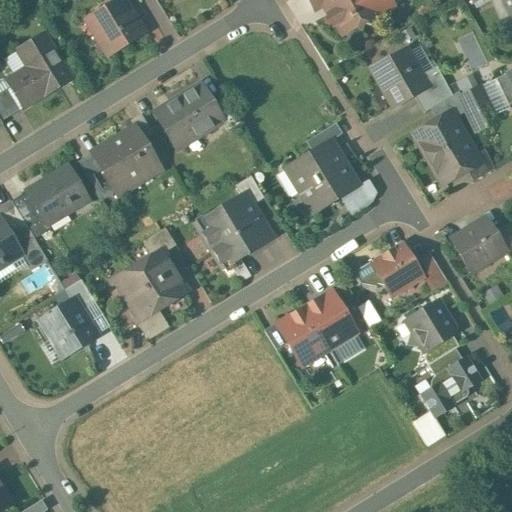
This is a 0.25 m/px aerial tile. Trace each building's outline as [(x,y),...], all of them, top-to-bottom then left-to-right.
[(121,0),(116,0),(90,17),(97,29),(95,37),(106,55),(142,33),(121,0)] [(307,0),(314,11),(326,4),(324,0),(307,0)] [(324,0),(326,4),(331,12),(326,14),(324,22),(332,25),(335,23),(341,34),(362,23),(370,25),(373,16),(366,3),(367,0),(324,0)] [(388,0),(367,0),(366,3),(373,16),(392,5),(388,0)] [(511,0),(501,0),(511,21),(511,0)] [(70,79),(43,35),(17,51),(28,68),(6,81),(23,108),(70,79)] [(405,54),(392,61),(387,60),(371,69),(393,107),(418,92),(425,88),(418,76),(405,54)] [(435,66),(418,76),(425,88),(418,92),(428,110),(431,108),(435,106),(452,97),(435,66)] [(511,70),(495,79),(507,105),(511,102),(511,70)] [(495,79),(478,87),(491,114),(507,105),(495,79)] [(6,81),(0,85),(0,121),(0,122),(23,108),(6,81)] [(199,85),(153,114),(165,132),(169,130),(179,147),(220,121),(221,121),(211,104),(199,85)] [(491,114),(478,87),(459,97),(465,111),(475,131),(495,122),(491,114)] [(452,97),(435,106),(441,117),(448,113),(452,120),(465,111),(459,97),(457,94),(452,97)] [(222,97),(211,104),(221,121),(220,121),(226,132),(239,124),(222,97)] [(441,117),(435,106),(431,108),(437,119),(413,133),(428,159),(463,139),(452,120),(448,113),(441,117)] [(133,127),(77,161),(101,201),(116,192),(113,186),(132,175),(137,183),(159,170),(133,127)] [(463,139),(428,159),(442,184),(467,170),(477,164),(472,156),(463,139)] [(329,141),(284,169),(285,170),(287,169),(299,189),(289,196),(341,164),(340,164),(328,143),(330,142),(329,141)] [(483,149),(472,156),(477,164),(467,170),(472,181),(493,169),(483,149)] [(341,164),(289,196),(290,197),(300,191),(313,211),(311,212),(312,214),(356,186),(355,185),(354,186),(341,165),(342,165),(341,164)] [(66,167),(25,192),(43,221),(66,207),(68,210),(86,200),(66,167)] [(249,176),(233,186),(239,196),(240,195),(246,206),(250,204),(251,206),(263,199),(249,176)] [(25,192),(10,202),(28,231),(43,221),(25,192)] [(239,196),(193,224),(221,269),(271,239),(251,206),(250,204),(246,206),(240,195),(239,196)] [(7,233),(17,249),(33,239),(28,231),(10,202),(0,207),(0,212),(11,231),(7,233)] [(484,221),(452,241),(451,239),(450,240),(470,273),(471,272),(470,271),(502,250),(504,252),(505,251),(493,233),(484,218),(483,219),(484,221)] [(0,221),(0,266),(20,254),(17,249),(7,233),(0,221)] [(511,262),(511,229),(508,223),(493,233),(505,251),(504,252),(511,264),(511,262)] [(150,257),(161,251),(152,236),(141,243),(150,257)] [(401,246),(392,252),(391,250),(382,256),(382,257),(371,265),(376,274),(374,284),(384,286),(390,295),(398,290),(404,291),(406,285),(420,276),(401,246)] [(186,291),(161,251),(150,257),(111,282),(135,322),(156,310),(186,291)] [(439,272),(426,251),(416,258),(428,278),(439,272)] [(428,278),(423,281),(430,291),(445,282),(439,272),(428,278)] [(63,290),(70,301),(71,300),(79,312),(93,303),(79,280),(63,290)] [(353,304),(340,283),(328,291),(329,292),(341,311),(353,304)] [(329,292),(315,301),(314,301),(307,305),(307,306),(302,309),(327,350),(355,333),(341,311),(329,292)] [(79,312),(71,300),(70,301),(38,321),(38,322),(40,321),(61,356),(60,357),(60,358),(94,338),(79,312)] [(436,302),(404,321),(411,332),(408,343),(420,346),(423,352),(450,335),(452,328),(436,302)] [(327,350),(302,309),(297,312),(297,311),(290,316),(275,325),(286,344),(300,366),(327,350)] [(156,310),(135,322),(147,340),(167,328),(156,310)] [(286,344),(275,325),(274,323),(262,331),(266,336),(275,351),(286,344)] [(450,335),(423,352),(422,358),(427,366),(454,349),(458,347),(450,335)] [(245,349),(264,380),(285,367),(275,351),(266,336),(245,349)] [(242,345),(194,375),(215,409),(264,380),(245,349),(242,345)] [(454,349),(427,366),(433,376),(460,359),(454,349)] [(460,359),(433,376),(433,377),(431,380),(429,384),(429,388),(418,395),(429,412),(433,419),(453,407),(452,405),(464,398),(465,396),(466,395),(466,393),(466,392),(465,390),(480,381),(465,356),(460,359)] [(429,412),(411,423),(415,430),(433,419),(429,412)] [(433,419),(415,430),(425,446),(442,435),(433,419)]
